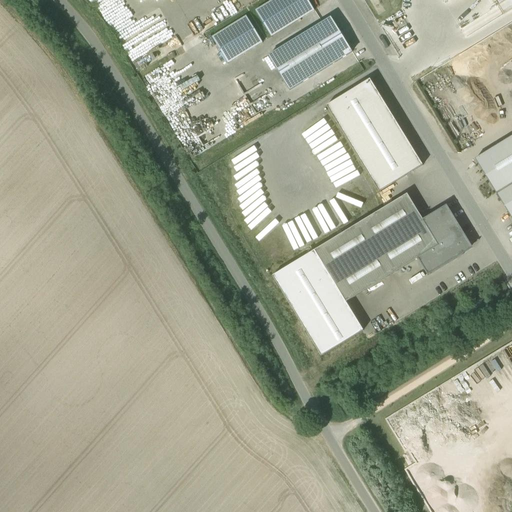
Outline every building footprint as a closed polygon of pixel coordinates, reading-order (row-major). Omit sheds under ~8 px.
[(307,0),(273,0),(255,12),(271,37),(314,11),(307,0)] [(493,0),(498,8),(511,0),(493,0)] [(246,17),(212,38),(228,64),(262,43),(246,17)] [(331,19),(268,57),(289,91),(351,53),(331,19)] [(370,80),(326,107),(379,193),(422,166),(370,80)] [(511,137),(475,160),(511,221),(511,137)] [(407,195),(314,252),(346,303),(417,260),(438,247),(422,221),(407,195)] [(446,206),(422,221),(438,247),(417,260),(428,276),(473,249),(446,206)] [(314,252),(273,277),(322,357),(363,332),(346,303),(314,252)]
